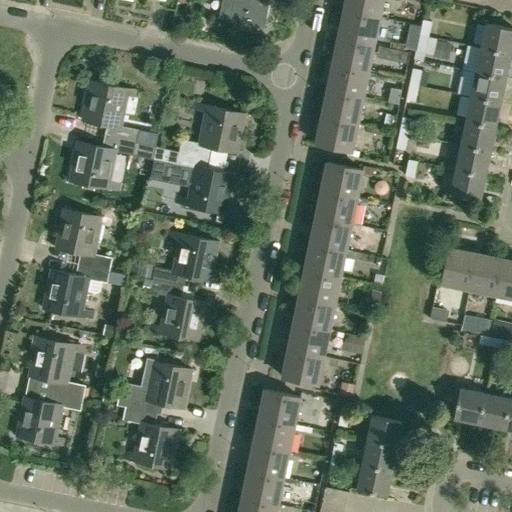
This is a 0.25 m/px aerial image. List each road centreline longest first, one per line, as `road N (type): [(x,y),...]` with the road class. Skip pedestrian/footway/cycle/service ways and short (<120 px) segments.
road 1 (residential): [(205,511),(297,77)]
road 2 (residential): [(297,77),(57,28)]
road 3 (residential): [(0,304),(29,160)]
road 4 (residential): [(29,160),(57,28)]
